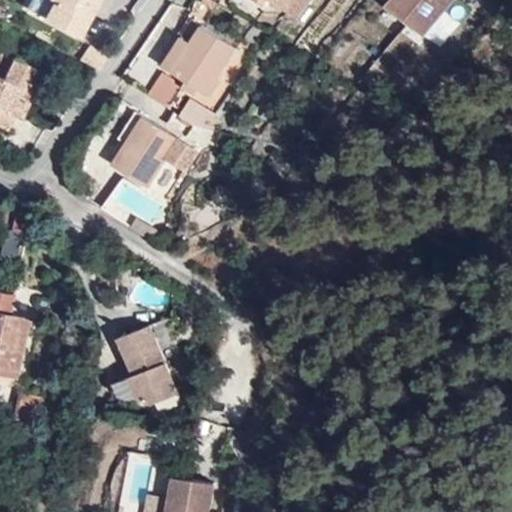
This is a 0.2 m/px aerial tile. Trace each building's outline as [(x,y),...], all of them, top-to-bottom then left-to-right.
[(59,0),(51,14),(61,20),(72,4),(63,0),(59,0)] [(111,0),(63,0),(72,4),(61,20),(89,38),(111,0)] [(295,21),(310,0),(242,0),(245,2),(245,0),(253,0),(268,12),(274,4),(295,21)] [(423,36),(456,0),(393,0),(390,4),(423,36)] [(196,22),(182,41),(191,48),(204,28),(196,22)] [(191,48),(182,41),(164,67),(208,98),(238,53),(204,28),(191,48)] [(1,32),(0,33),(0,56),(3,58),(0,61),(0,113),(14,122),(23,107),(32,111),(42,94),(33,88),(50,59),(1,32)] [(397,32),(380,57),(400,70),(417,45),(397,32)] [(96,63),(111,72),(120,60),(104,50),(96,63)] [(125,72),(146,88),(162,68),(141,52),(125,72)] [(190,100),(180,118),(205,132),(215,114),(190,100)] [(114,136),(129,145),(148,117),(134,106),(114,136)] [(114,165),(148,189),(164,164),(180,140),(148,117),(129,145),(114,165)] [(164,164),(183,177),(200,154),(180,140),(164,164)] [(133,213),(156,225),(167,205),(118,180),(103,209),(128,223),(133,213)] [(39,252),(50,212),(40,210),(35,230),(32,229),(27,249),(39,252)] [(156,243),(163,231),(138,219),(130,230),(156,243)] [(0,374),(3,375),(7,362),(27,366),(37,321),(15,316),(19,298),(0,293),(0,374)] [(144,373),(156,399),(168,401),(193,389),(159,323),(128,338),(144,373)] [(3,375),(24,380),(27,366),(7,362),(3,375)] [(131,397),(156,399),(144,373),(125,382),(131,397)] [(30,388),(22,421),(33,423),(46,413),(48,393),(30,388)] [(209,511),(214,488),(177,477),(168,511),(209,511)]
